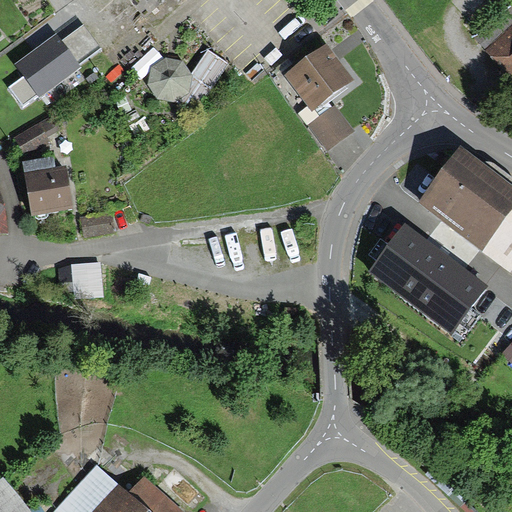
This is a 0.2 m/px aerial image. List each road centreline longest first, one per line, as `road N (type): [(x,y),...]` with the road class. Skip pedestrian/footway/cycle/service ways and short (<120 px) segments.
road 1 (residential): [(339,209),(101,247),(18,252)]
road 2 (residential): [(330,311),(354,311),(511,445)]
road 3 (unclassified): [(433,98),(339,209)]
road 4 (residential): [(334,433),(440,511)]
road 5 (unclassified): [(433,98),(405,73),(354,0)]
road 6 (unclassified): [(330,311),(334,433)]
